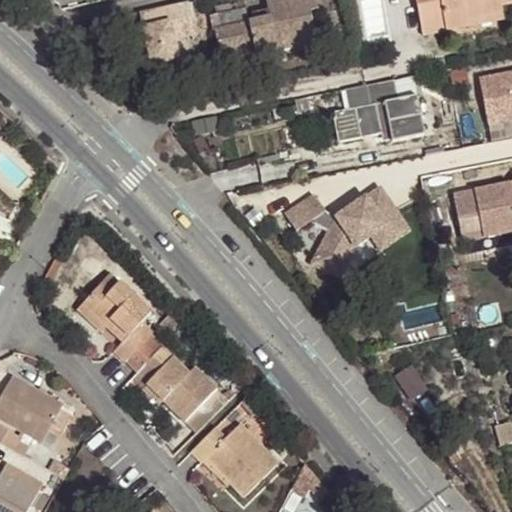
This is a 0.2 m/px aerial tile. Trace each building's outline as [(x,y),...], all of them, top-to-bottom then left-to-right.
[(245,8),(231,11),(215,15),(218,28),(214,28),(220,59),(254,52),(254,57),(278,52),(277,49),(276,44),(315,36),(311,11),(318,9),(315,0),(271,0),(266,1),(268,10),(269,17),(253,20),(248,21),(245,8)] [(365,0),(371,35),(388,33),(383,0),(365,0)] [(511,0),(415,0),(423,34),(469,26),(466,14),(501,7),(511,4),(511,0)] [(153,64),(184,60),(181,38),(199,35),(194,1),(144,8),(153,64)] [(215,15),(231,11),(230,4),(212,8),(213,16),(215,15)] [(466,14),(469,26),(503,19),(501,7),(466,14)] [(251,13),(253,20),(269,17),(268,10),(251,13)] [(218,28),(215,15),(213,16),(209,16),(211,28),(214,28),(218,28)] [(316,43),(315,36),(276,44),(277,49),(316,43)] [(254,52),(220,59),(221,64),(254,57),(254,52)] [(490,125),(511,120),(511,74),(480,81),(490,125)] [(365,85),(345,89),(349,111),(335,113),(341,141),(380,133),(379,127),(389,125),(392,138),(393,141),(421,135),(414,98),(397,100),(393,80),(365,85)] [(379,127),(380,133),(382,140),(392,138),(389,125),(379,127)] [(511,176),(510,180),(473,186),(474,190),(483,234),(511,227),(511,176)] [(382,253),(412,231),(381,187),(366,196),(335,216),(326,213),(315,196),(285,213),(296,231),(311,222),(329,233),(313,265),(344,275),(356,249),(370,238),(382,253)] [(463,238),(483,234),(474,190),(453,195),(463,238)] [(106,295),(118,283),(110,275),(99,287),(106,295)] [(149,337),(152,334),(141,325),(150,314),(118,283),(106,295),(99,287),(82,303),(106,326),(112,321),(116,326),(111,331),(124,342),(115,352),(126,362),(149,337)] [(106,326),(82,303),(77,309),(101,332),(106,326)] [(106,326),(111,331),(116,326),(112,321),(106,326)] [(189,374),(149,337),(126,362),(137,373),(133,377),(144,387),(146,386),(163,401),(173,391),(180,398),(170,408),(184,422),(216,389),(194,368),(189,374)] [(62,407),(13,378),(0,399),(0,419),(20,431),(34,439),(41,443),(52,426),(62,432),(70,418),(59,412),(62,407)] [(0,396),(9,384),(0,378),(0,396)] [(160,405),(163,401),(146,386),(144,387),(143,389),(160,405)] [(163,401),(170,408),(180,398),(173,391),(163,401)] [(253,416),(260,410),(248,396),(241,402),(253,416)] [(82,423),(92,435),(103,426),(94,413),(82,423)] [(215,428),(191,452),(201,462),(207,458),(230,483),(230,484),(244,499),(278,464),(239,425),(226,439),(215,428)] [(0,445),(22,458),(28,448),(17,442),(19,439),(17,437),(0,427),(0,445)] [(17,442),(28,448),(34,439),(20,431),(17,437),(19,439),(17,442)] [(207,458),(201,462),(226,487),(230,484),(230,483),(207,458)] [(48,473),(62,481),(69,470),(55,462),(48,473)] [(6,466),(2,473),(10,478),(38,493),(42,486),(6,466)] [(0,482),(5,486),(10,478),(2,473),(0,476),(0,482)] [(0,482),(0,511),(26,511),(30,506),(38,493),(10,478),(5,486),(0,482)] [(38,493),(30,506),(40,511),(47,499),(38,493)]
